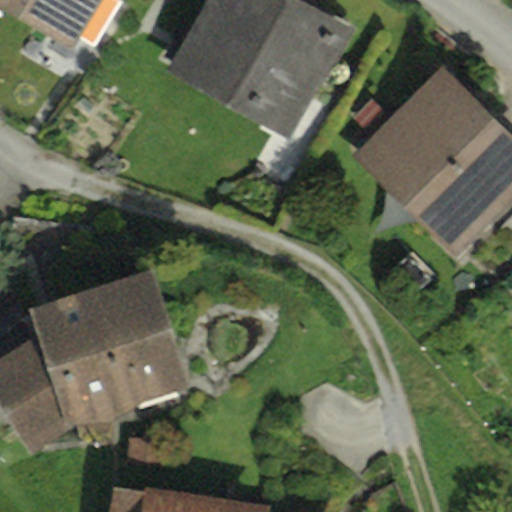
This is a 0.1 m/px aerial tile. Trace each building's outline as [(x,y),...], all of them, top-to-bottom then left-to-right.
[(118,0),(3,0),(89,49),(118,0)] [(373,26),(323,0),(210,0),(174,67),(262,114),(242,151),(291,178),(373,26)] [(511,109),(471,67),(374,160),(470,261),(511,221),(511,109)] [(60,338),(0,375),(0,380),(35,451),(209,387),(169,268),(49,302),(60,338)] [(276,511),(156,494),(153,511),(276,511)]
